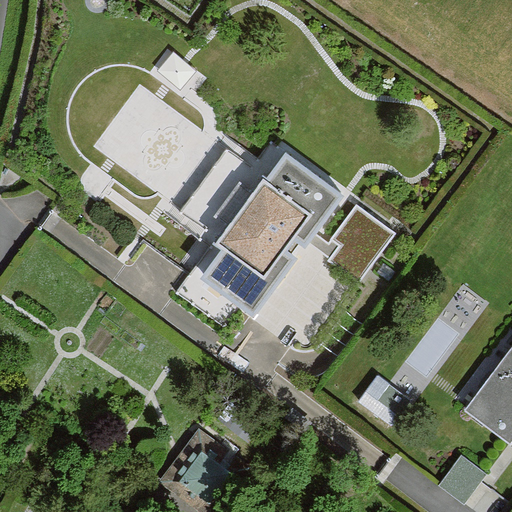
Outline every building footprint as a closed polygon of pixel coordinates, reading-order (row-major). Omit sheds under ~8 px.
[(361,280),(395,234),(359,207),(331,245),(313,231),(340,193),(273,143),(254,169),(229,150),(183,212),(219,239),(179,294),(225,328),(244,301),(256,310),(296,257),(286,250),(298,234),(331,258),(361,280)] [(511,353),(470,409),(511,440),(511,353)] [(391,384),(379,399),(401,415),(412,400),(391,384)] [(202,432),(165,482),(205,511),(216,511),(250,468),(202,432)] [(463,454),(440,484),(465,503),(488,473),(463,454)]
